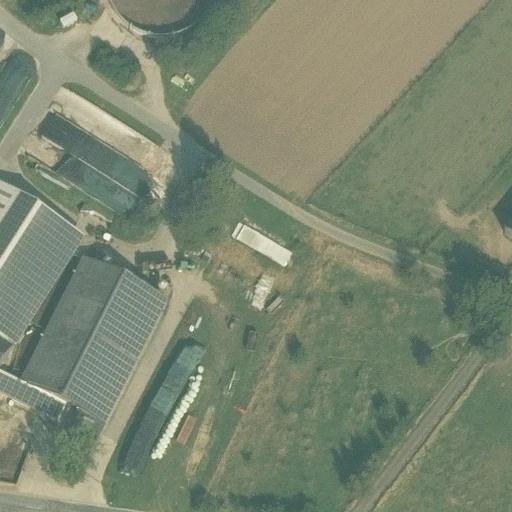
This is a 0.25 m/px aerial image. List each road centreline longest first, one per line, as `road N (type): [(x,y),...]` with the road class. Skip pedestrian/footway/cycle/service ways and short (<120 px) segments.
road 1 (unclassified): [(511,307),(311,228),(39,53),(0,17)]
road 2 (unclassified): [(511,313),(361,511)]
